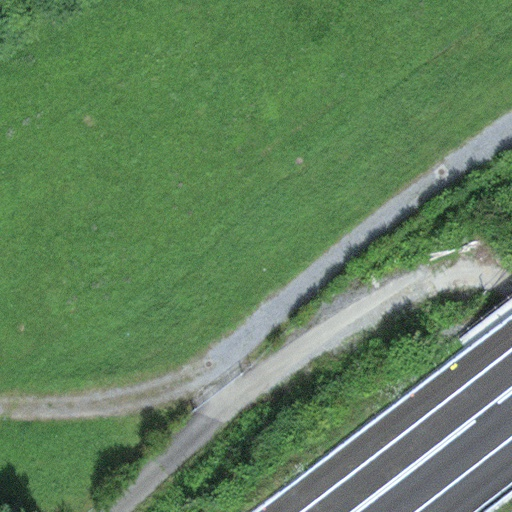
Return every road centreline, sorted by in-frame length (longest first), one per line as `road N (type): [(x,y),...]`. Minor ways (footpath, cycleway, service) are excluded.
road 1 (track): [(0,404),(100,408),(202,377),(442,184),(511,140)]
road 2 (trunk): [(511,425),(357,511)]
road 3 (trunk): [(511,431),(409,511)]
